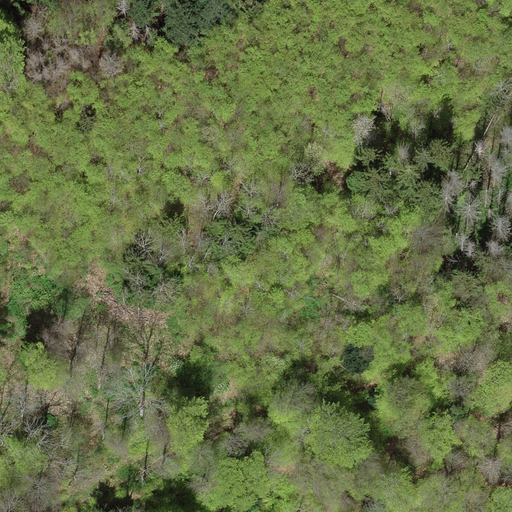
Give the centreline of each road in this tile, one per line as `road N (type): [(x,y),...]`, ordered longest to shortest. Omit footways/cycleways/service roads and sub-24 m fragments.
road 1 (track): [(511,322),(155,453),(39,511)]
road 2 (track): [(511,425),(399,511)]
